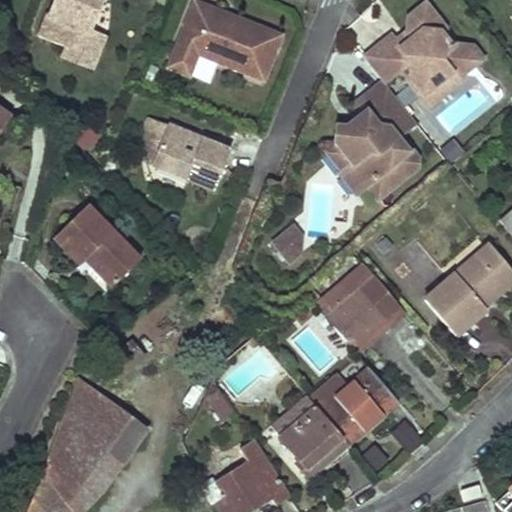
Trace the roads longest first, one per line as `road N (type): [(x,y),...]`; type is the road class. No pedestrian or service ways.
road 1 (residential): [(336,0),(264,174)]
road 2 (residential): [(379,511),(442,474),(511,406)]
